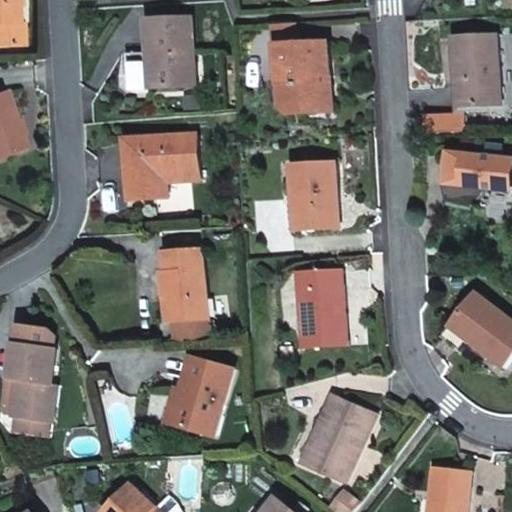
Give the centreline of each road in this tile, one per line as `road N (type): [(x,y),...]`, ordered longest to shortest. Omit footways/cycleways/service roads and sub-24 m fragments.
road 1 (residential): [(389,0),(406,335),(421,384),(470,420),(511,428)]
road 2 (residential): [(0,279),(51,250),(67,205),(57,0)]
